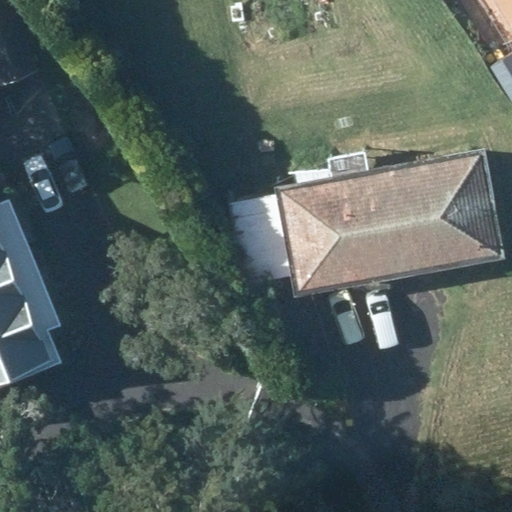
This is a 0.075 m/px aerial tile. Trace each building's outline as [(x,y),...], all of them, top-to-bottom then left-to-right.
[(8,0),(0,0),(0,77),(37,61),(8,0)] [(511,0),(501,0),(511,19),(511,0)] [(44,88),(12,104),(38,157),(71,140),(44,88)] [(474,146),(272,182),(292,294),(494,258),(474,146)] [(0,373),(65,346),(0,190),(0,373)]
